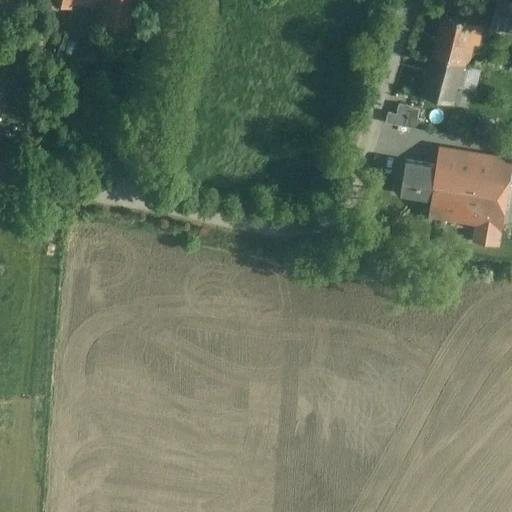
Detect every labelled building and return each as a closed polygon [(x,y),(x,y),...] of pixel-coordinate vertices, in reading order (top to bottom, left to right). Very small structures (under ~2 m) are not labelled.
[(49,0),(48,8),(70,13),(72,1),(100,7),(100,0),(49,0)] [(133,35),(136,0),(100,0),(100,7),(97,30),(133,35)] [(511,37),(511,7),(492,3),(486,31),(511,37)] [(480,29),(438,17),(425,57),(466,72),(480,29)] [(411,94),(453,109),(466,72),(425,57),(411,94)] [(494,249),(507,159),(435,149),(431,166),(426,203),(424,220),(472,227),(469,245),(494,249)] [(431,166),(394,161),(389,199),(426,203),(431,166)]
